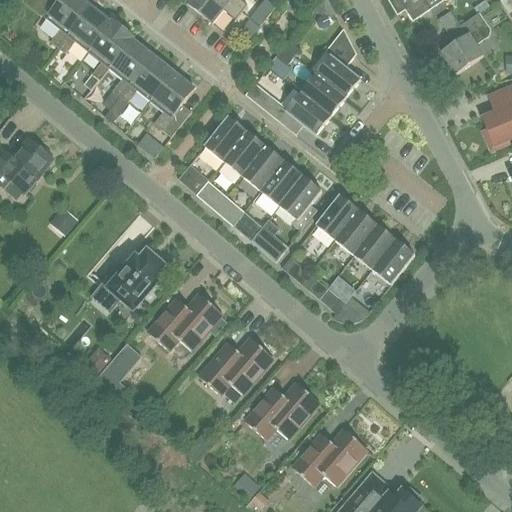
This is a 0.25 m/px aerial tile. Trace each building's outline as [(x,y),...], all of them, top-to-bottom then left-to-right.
[(33,11),(41,0),(24,0),(22,2),(33,11)] [(58,50),(92,7),(83,0),(41,0),(33,11),(60,32),(51,44),(58,50)] [(241,14),(223,0),(191,0),(187,6),(213,26),(224,12),(235,21),(241,14)] [(239,0),(223,0),(241,14),(252,22),(258,15),(239,0)] [(422,0),(397,0),(413,23),(430,11),(422,0)] [(88,55),(111,25),(104,19),(106,18),(92,7),(58,50),(66,56),(75,44),(88,55)] [(483,58),(476,48),(490,39),(491,32),(479,15),(460,28),(448,36),(447,37),(454,47),(441,55),(456,77),(483,58)] [(455,21),(443,29),(448,36),(460,28),(455,21)] [(109,71),(132,41),(133,42),(134,40),(113,23),(111,25),(88,55),(101,65),(84,87),(92,93),(99,83),(100,83),(109,71)] [(246,45),(253,36),(244,29),(237,37),(246,45)] [(361,82),(346,70),(356,57),(357,56),(344,32),(343,32),(325,54),(331,59),(316,77),(345,101),(361,82)] [(120,99),(154,56),(141,45),(139,47),(133,42),(132,41),(109,71),(122,81),(113,93),(106,102),(113,107),(120,99)] [(283,51),(294,59),(300,51),(289,43),(283,51)] [(294,59),(283,51),(277,59),(288,67),(294,59)] [(150,104),(173,74),(166,69),(168,67),(154,56),(120,99),(128,105),(137,93),(150,104)] [(196,89),(182,78),(181,80),(173,74),(150,104),(163,114),(154,126),(171,140),(172,139),(192,114),(182,107),(196,89)] [(331,119),(345,101),(316,77),(301,96),(331,119)] [(283,108),(255,86),(246,98),(274,120),(283,108)] [(511,89),(508,92),(511,102),(511,103),(497,110),(499,115),(483,121),(487,131),(483,133),(491,152),(508,146),(507,142),(511,139),(511,89)] [(331,119),(301,96),(288,112),(283,108),(274,120),(296,138),(303,128),(316,138),(331,119)] [(113,107),(109,113),(116,119),(128,105),(120,99),(113,107)] [(224,164),(247,135),(228,119),(205,149),(224,164)] [(242,179),(266,149),(247,135),(224,164),(242,179)] [(25,195),(53,161),(51,160),(52,155),(45,150),(41,151),(29,141),(12,160),(3,153),(0,156),(0,186),(4,190),(10,182),(25,195)] [(261,194),(284,164),(266,149),(242,179),(261,194)] [(279,208),(303,179),(284,164),(261,194),(279,208)] [(207,185),(189,170),(179,182),(197,197),(204,189),(207,185)] [(322,194),(303,179),(279,208),(298,223),(322,194)] [(215,213),(222,204),(204,189),(197,197),(197,198),(215,213)] [(335,243),(359,213),(340,198),(316,228),(335,243)] [(233,229),(234,229),(241,220),(222,204),(215,213),(233,229)] [(78,222),(63,210),(50,225),(65,238),(78,222)] [(354,258),(377,228),(359,213),(335,243),(354,258)] [(251,244),(262,230),(245,215),(241,220),(234,229),(251,244)] [(262,230),(251,244),(276,265),(288,250),(263,228),(262,230)] [(372,273),(396,243),(377,228),(354,258),(372,273)] [(391,288),(415,258),(396,243),(372,273),(391,288)] [(165,268),(147,252),(139,261),(136,259),(125,271),(120,267),(100,290),(117,305),(120,301),(133,312),(161,280),(157,277),(165,268)] [(301,286),(310,276),(303,270),(290,259),(281,270),(294,280),(301,286)] [(317,282),(310,276),(301,286),(308,293),(317,282)] [(334,297),(327,292),(319,302),(326,307),(334,297)] [(222,317),(199,298),(188,311),(177,302),(148,336),(168,353),(178,342),(191,353),(222,317)] [(346,307),(345,306),(337,317),(336,316),(333,320),(337,323),(343,325),(347,326),(350,326),(353,326),(356,325),(364,321),(367,320),(371,315),(370,314),(352,299),(346,307)] [(329,310),(336,316),(337,317),(345,306),(338,300),(329,310)] [(242,397),(273,361),(251,342),(239,355),(228,346),(199,380),(219,397),(229,386),(242,397)] [(118,398),(125,390),(120,385),(142,360),(128,347),(98,381),(118,398)] [(96,379),(113,361),(100,349),(84,367),(96,379)] [(288,442),(319,406),(296,386),(285,400),(274,391),(245,425),(265,442),(275,431),(288,442)] [(336,488),(367,452),(344,433),(332,447),(322,437),(293,471),(313,488),(323,477),(336,488)] [(203,453),(194,446),(187,453),(196,461),(203,453)] [(402,492),(399,496),(374,475),(342,511),(418,511),(421,508),(418,505),(421,501),(409,491),(406,495),(402,492)] [(248,501),(259,489),(252,482),(241,495),(248,501)] [(260,511),(268,502),(259,494),(251,503),(260,511)]
